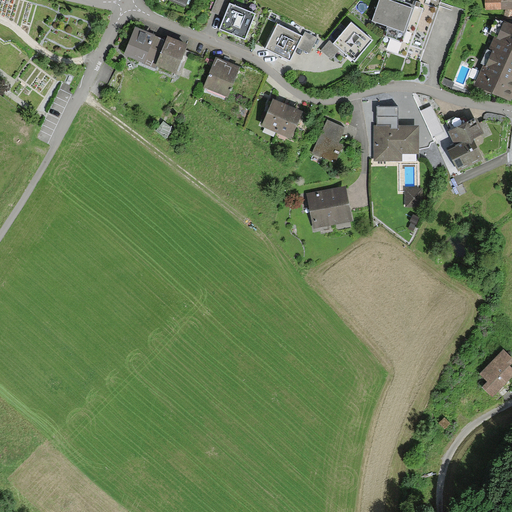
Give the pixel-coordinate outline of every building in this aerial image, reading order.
[(228,1),(225,0),(214,0),(210,12),(222,17),(227,3),(228,1)] [(393,2),(386,0),(377,0),(370,22),(385,27),(377,50),(418,63),(439,2),(432,0),(424,0),(423,3),(421,8),(403,2),(397,0),(393,0),(393,2)] [(507,10),(507,16),(511,16),(511,0),(487,0),(488,10),(507,10)] [(227,32),(244,39),(254,14),(227,3),(222,17),(217,28),(227,32)] [(473,84),(510,100),(511,94),(511,25),(500,20),(473,84)] [(352,62),(371,41),(349,23),(331,44),(327,41),(319,51),(329,60),(338,50),(347,58),(352,62)] [(282,58),(289,61),(295,48),(301,36),(276,24),(263,49),(282,58)] [(144,61),(153,37),(154,35),(133,27),(130,37),(124,54),(144,61)] [(295,48),(308,54),(316,38),(303,32),(301,36),(295,48)] [(155,65),(164,41),(153,37),(144,61),(155,65)] [(155,65),(175,72),(181,56),(186,44),(166,37),(164,41),(155,65)] [(202,88),(225,96),(237,66),(231,64),(213,57),(202,88)] [(260,126),(290,138),(300,112),(291,109),(285,106),(270,100),(260,126)] [(386,120),(386,103),(369,103),(370,121),(386,120)] [(433,138),(444,134),(435,107),(423,111),(433,138)] [(458,169),(482,157),(473,138),(482,134),(475,118),(447,131),(454,145),(448,148),(458,169)] [(336,144),(342,128),(324,120),(311,152),(335,162),(341,147),(336,144)] [(400,151),(416,151),(416,126),(388,126),(372,126),(372,160),(400,160),(400,151)] [(312,228),(350,220),(344,187),(330,190),(305,195),(312,228)] [(420,188),(403,189),(404,207),(420,207),(420,188)] [(511,362),(511,357),(501,348),(479,373),(487,379),(481,386),(492,395),(508,378),(511,372),(511,367),(509,366),(511,362)]
